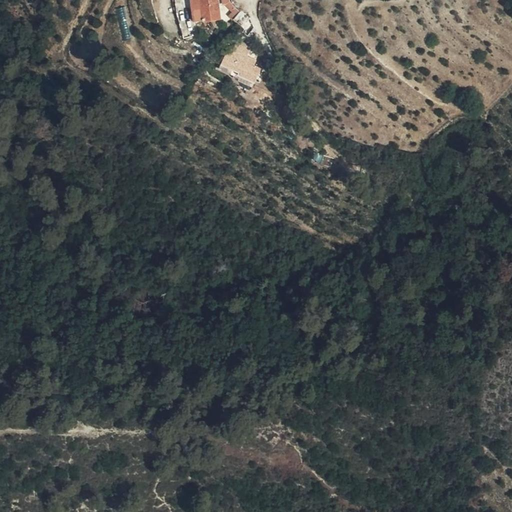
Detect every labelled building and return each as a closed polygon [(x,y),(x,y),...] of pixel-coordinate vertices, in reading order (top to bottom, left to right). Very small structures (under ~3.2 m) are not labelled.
[(219,15),(224,19),(228,13),(217,6),(218,0),(210,3),(214,16),(219,15)] [(232,0),(222,0),(232,13),(238,8),(232,0)] [(204,3),(179,10),(187,36),(211,29),(204,3)] [(222,22),(228,25),(233,17),(228,13),(224,19),(222,22)] [(228,25),(233,30),(239,21),(233,17),(228,25)] [(241,38),(247,30),(246,28),(239,21),(233,30),(241,38)] [(235,84),(251,91),(256,78),(250,75),(255,64),(225,51),(216,75),(228,80),(230,76),(238,79),(235,84)] [(249,97),(251,91),(235,84),(238,79),(230,76),(228,80),(216,75),(214,80),(233,88),(232,90),(249,97)]
